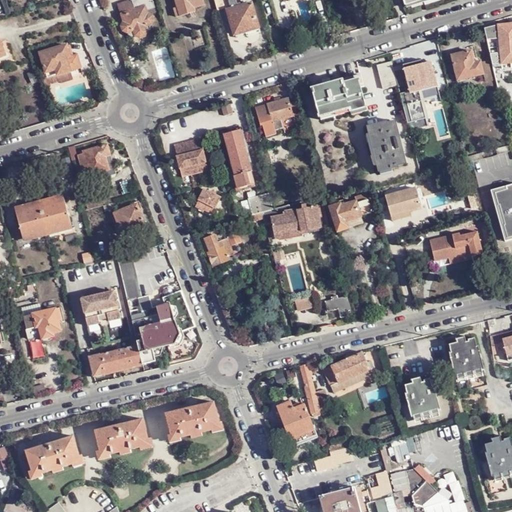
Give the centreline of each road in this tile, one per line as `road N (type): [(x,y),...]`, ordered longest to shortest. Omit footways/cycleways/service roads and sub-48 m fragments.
road 1 (residential): [(129,112),(511,2)]
road 2 (residential): [(511,298),(227,365)]
road 3 (residential): [(227,365),(129,112)]
road 4 (residential): [(227,365),(0,419)]
road 5 (residential): [(285,511),(227,365)]
road 6 (residential): [(0,152),(129,112)]
road 7 (residential): [(129,112),(85,0)]
